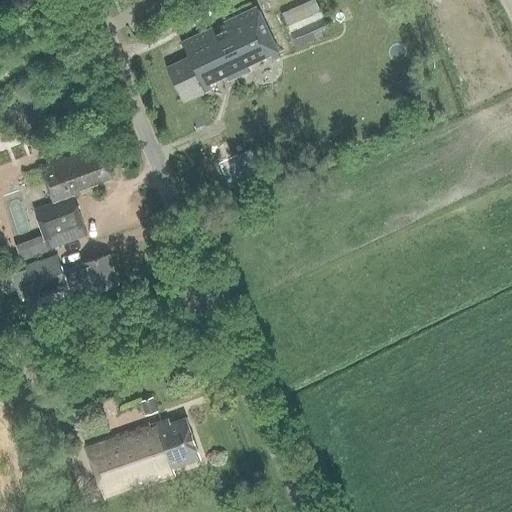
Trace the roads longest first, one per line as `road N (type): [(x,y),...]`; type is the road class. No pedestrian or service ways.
road 1 (unclassified): [(205,289),(91,0)]
road 2 (unclassified): [(307,511),(205,289)]
road 3 (unclassified): [(0,356),(205,289)]
